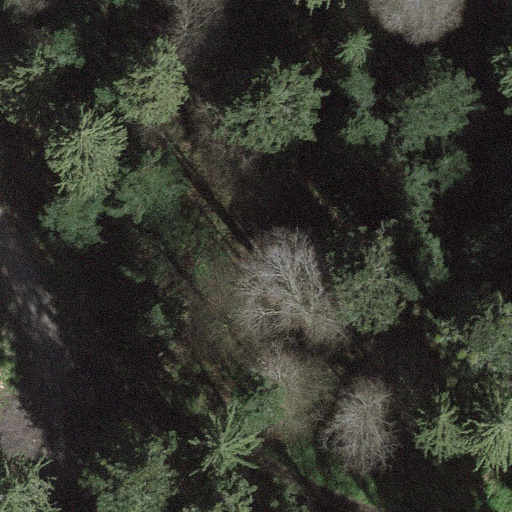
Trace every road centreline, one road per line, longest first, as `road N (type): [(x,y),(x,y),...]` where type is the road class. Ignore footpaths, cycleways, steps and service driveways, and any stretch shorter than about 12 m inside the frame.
road 1 (track): [(0,246),(64,383)]
road 2 (track): [(64,383),(57,511)]
